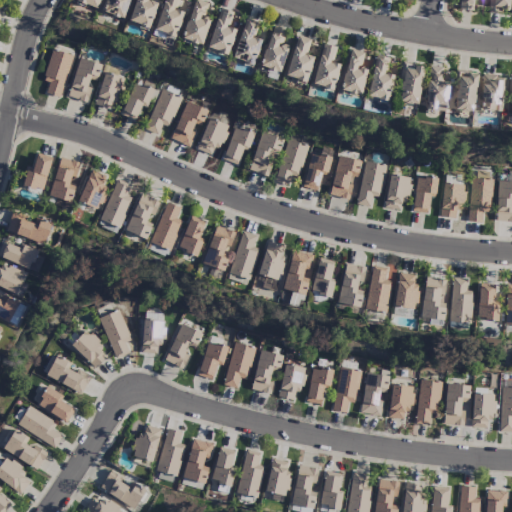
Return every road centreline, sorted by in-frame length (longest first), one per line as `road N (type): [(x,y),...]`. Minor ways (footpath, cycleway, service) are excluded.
road 1 (residential): [(43,511),(117,398),(131,389),(314,431),(511,455)]
road 2 (residential): [(0,113),(69,128),(268,211),(369,238),(511,254)]
road 3 (residential): [(346,22),(288,0),(9,115),(0,154)]
road 4 (residential): [(511,45),(346,22)]
